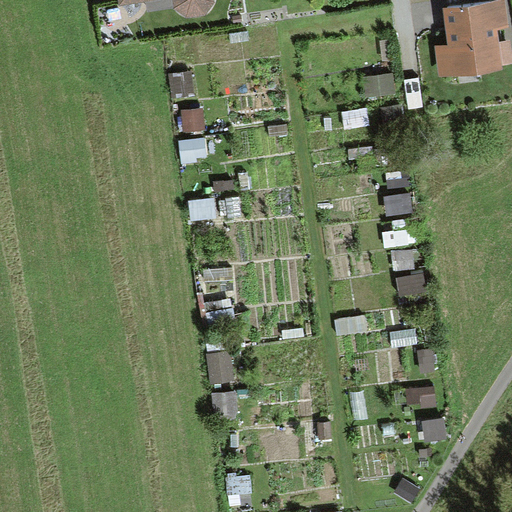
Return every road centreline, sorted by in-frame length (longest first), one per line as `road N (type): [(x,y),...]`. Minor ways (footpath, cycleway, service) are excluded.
road 1 (track): [(287,45),(353,511)]
road 2 (residential): [(511,370),(420,511)]
